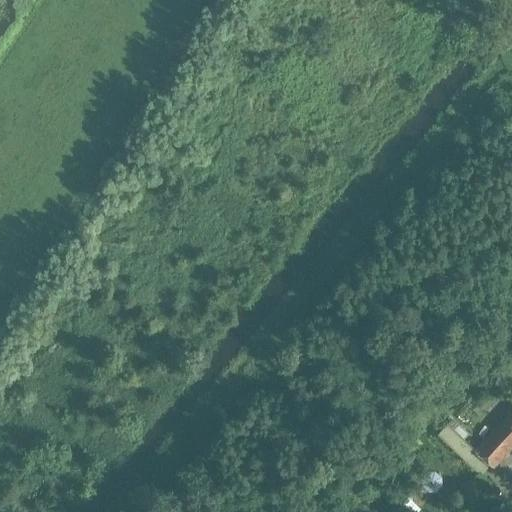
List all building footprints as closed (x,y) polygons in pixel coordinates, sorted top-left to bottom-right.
[(488,46),(493,40),(488,36),(483,41),(488,46)] [(490,390),(472,409),(478,415),(496,396),(490,390)] [(480,475),(490,464),(493,466),(511,446),(511,413),(477,451),(463,438),(468,432),(452,417),(436,434),(480,475)] [(421,484),(428,490),(436,490),(442,483),(441,476),(434,470),(427,470),(421,477),(421,484)] [(395,511),(413,511),(403,502),(394,511),(395,511)]
